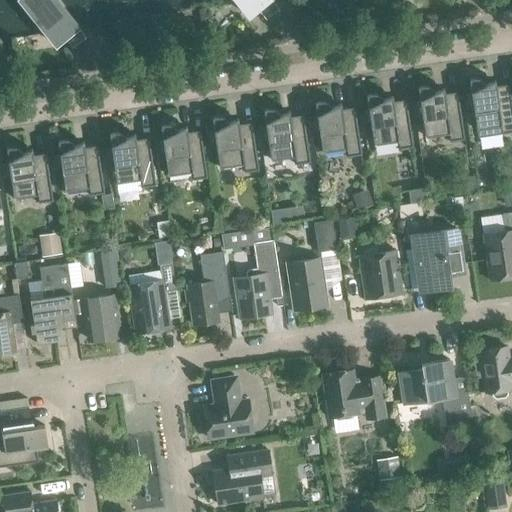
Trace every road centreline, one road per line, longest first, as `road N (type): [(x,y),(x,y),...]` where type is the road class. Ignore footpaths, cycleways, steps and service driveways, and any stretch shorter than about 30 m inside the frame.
road 1 (residential): [(0,120),(511,43)]
road 2 (residential): [(158,362),(511,311)]
road 3 (residential): [(185,511),(158,362)]
road 4 (residential): [(63,373),(83,511)]
